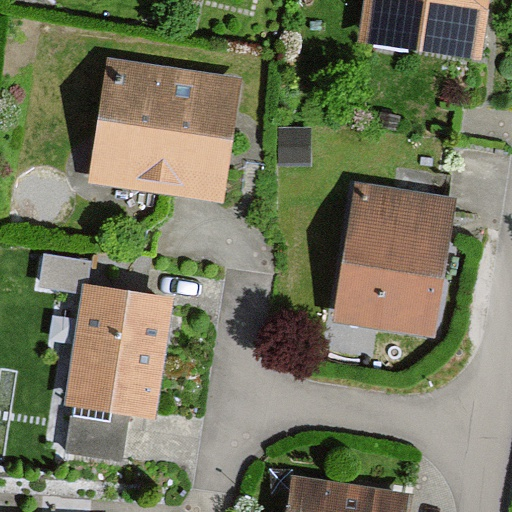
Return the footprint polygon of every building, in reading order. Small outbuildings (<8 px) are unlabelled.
[(360,0),(353,46),(477,69),(489,0),(360,0)] [(79,179),(216,200),(235,73),(98,52),(79,179)] [(354,181),(330,316),(432,333),(455,198),(354,181)] [(58,402),(151,414),(168,288),(75,275),(58,402)] [(281,511),(407,511),(410,495),(287,477),(281,511)]
